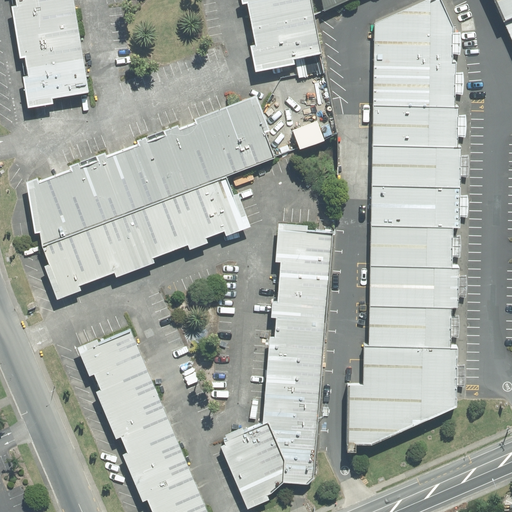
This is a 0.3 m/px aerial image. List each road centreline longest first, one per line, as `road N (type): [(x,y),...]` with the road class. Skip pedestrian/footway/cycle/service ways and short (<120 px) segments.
road 1 (unclassified): [(0,328),(79,511)]
road 2 (secondary): [(383,511),(511,456)]
